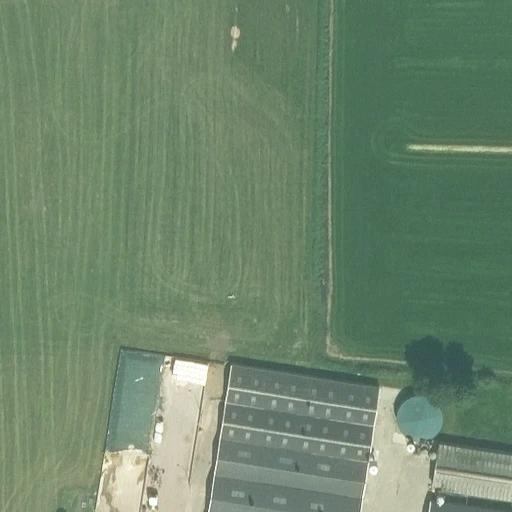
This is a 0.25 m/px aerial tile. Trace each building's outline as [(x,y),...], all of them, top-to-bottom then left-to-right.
[(117,347),(106,471),(137,474),(144,394),(153,395),(154,383),(194,387),(196,355),(117,347)] [(207,511),(359,511),(379,385),(230,362),(207,511)] [(151,442),(178,444),(179,426),(191,427),(194,396),(155,393),(151,442)] [(441,419),(441,417),(441,414),(441,411),(440,409),(439,406),(438,404),(436,402),(434,400),(432,398),(430,397),(428,396),(425,395),(423,394),(420,394),(417,394),(415,394),(412,395),(410,396),(407,397),(405,398),(403,400),(401,402),(400,404),(398,406),(397,409),(396,411),(396,414),(396,417),(396,419),(396,422),(397,425),(398,427),(400,429),(401,431),(403,433),(405,435),(407,436),(410,438),(412,439),(415,439),(417,439),(420,439),(423,439),(425,439),(428,438),(430,436),(432,435),(434,433),(436,431),(438,429),(439,427),(440,424),(441,422),(441,419)] [(511,499),(511,452),(438,441),(431,487),(511,499)] [(511,511),(429,500),(427,511),(511,511)]
